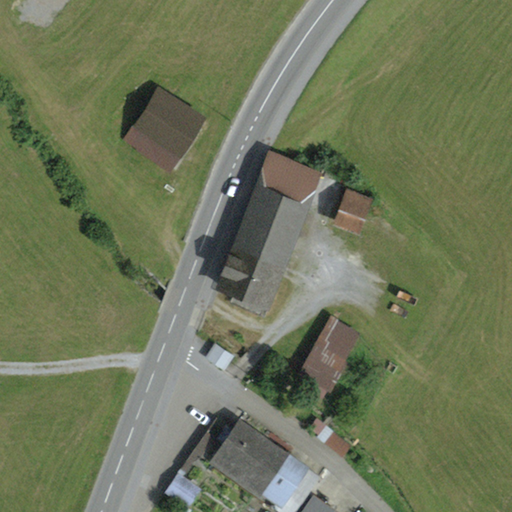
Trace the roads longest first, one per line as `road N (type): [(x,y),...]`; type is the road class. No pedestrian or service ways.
road 1 (primary): [(332,0),(263,102),(162,346)]
road 2 (residential): [(380,511),(301,439),(162,346)]
road 3 (primary): [(162,346),(100,511)]
road 4 (track): [(0,364),(134,360),(162,346)]
